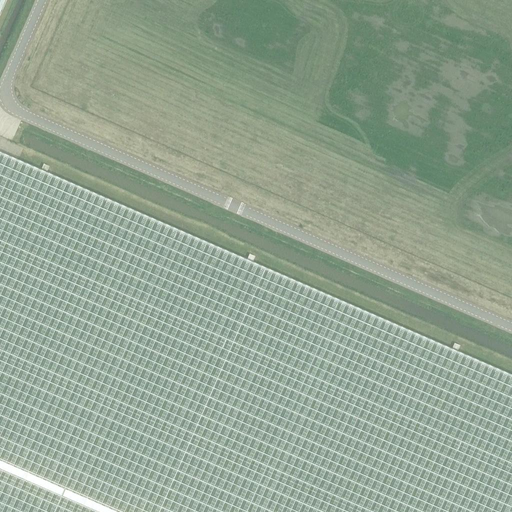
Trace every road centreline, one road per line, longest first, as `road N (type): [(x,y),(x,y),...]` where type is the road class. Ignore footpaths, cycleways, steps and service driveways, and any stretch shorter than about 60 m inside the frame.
road 1 (unclassified): [(42,0),(9,83),(13,106),(511,327)]
road 2 (track): [(223,195),(330,0)]
